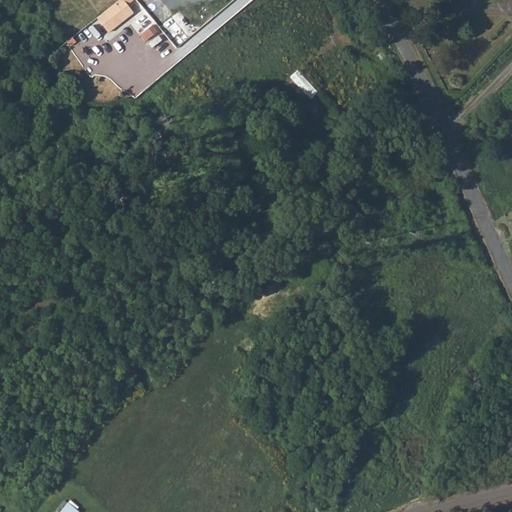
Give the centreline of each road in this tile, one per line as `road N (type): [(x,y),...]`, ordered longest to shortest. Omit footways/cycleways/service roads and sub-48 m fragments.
road 1 (tertiary): [(444,129),(511,286)]
road 2 (tertiary): [(379,0),(444,129)]
